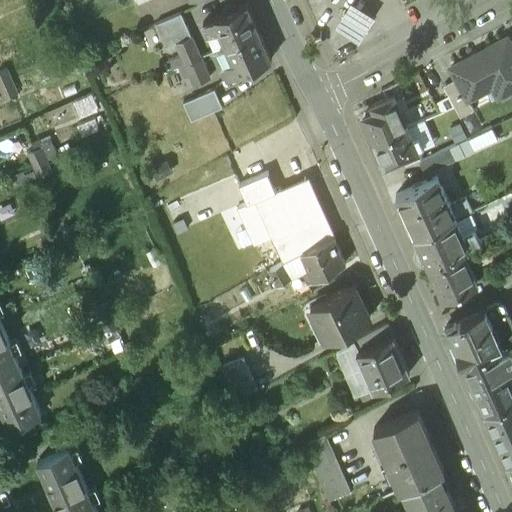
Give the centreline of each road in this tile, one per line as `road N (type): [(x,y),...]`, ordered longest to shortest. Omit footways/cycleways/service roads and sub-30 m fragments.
road 1 (tertiary): [(504,511),(317,99)]
road 2 (residential): [(508,0),(317,99)]
